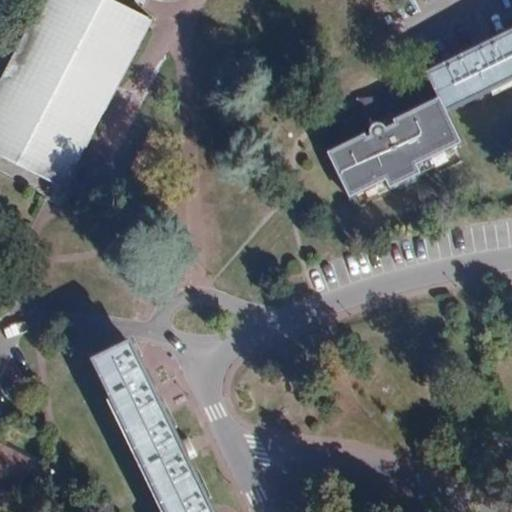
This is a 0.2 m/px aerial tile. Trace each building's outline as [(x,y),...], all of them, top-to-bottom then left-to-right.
[(0,152),(64,185),(150,18),(116,0),(26,0),(0,50),(0,152)] [(388,112),(391,104),(388,98),(364,98),(359,108),(372,134),(364,139),(362,135),(326,153),(348,199),(384,181),(388,189),(418,175),(414,166),(461,143),(445,112),(511,79),(511,33),(487,45),(469,54),(427,74),(438,97),(398,117),(392,120),(388,112)] [(466,47),(469,54),(487,45),(484,38),(466,47)] [(398,117),(391,104),(388,112),(392,120),(398,117)] [(213,511),(187,458),(178,438),(150,380),(141,362),(132,344),(93,362),(166,511),(213,511)] [(145,360),(141,362),(150,380),(154,378),(145,360)] [(188,434),(178,438),(187,458),(197,453),(188,434)] [(0,494),(13,501),(32,463),(0,447),(0,494)]
